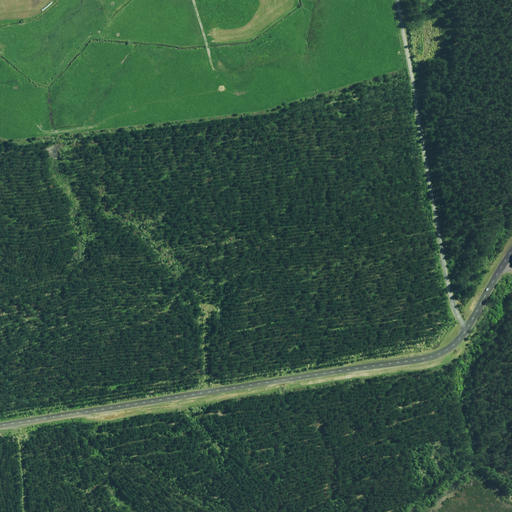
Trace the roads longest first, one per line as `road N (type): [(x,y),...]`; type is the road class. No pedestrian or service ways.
road 1 (tertiary): [(0,425),(436,354),(470,323),(511,248)]
road 2 (track): [(464,331),(453,309),(397,0)]
